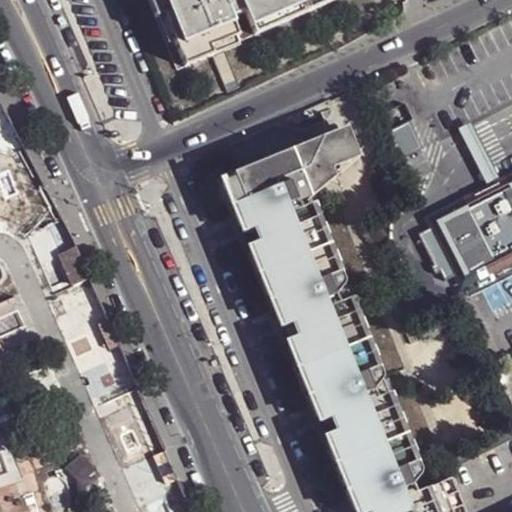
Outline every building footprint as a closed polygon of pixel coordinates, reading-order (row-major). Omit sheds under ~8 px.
[(157,0),(149,0),(158,20),(165,17),(157,0)] [(157,0),(165,17),(184,62),(214,48),(241,38),(230,11),(244,5),(252,24),(308,0),(157,0)] [(308,0),(252,24),(255,31),(328,0),(308,0)] [(214,48),(184,62),(187,69),(217,56),(214,48)] [(288,147),(228,172),(245,214),(249,227),(283,311),(287,322),(320,406),(325,418),(358,502),(361,511),(433,511),(424,489),(422,490),(414,493),(409,481),(417,478),(384,395),(378,398),(372,384),(379,381),(347,299),(339,303),(334,289),(342,286),(309,202),(300,206),(296,196),(351,149),(345,133),(292,154),(288,147)] [(300,206),(309,202),(307,199),(354,155),(351,149),(296,196),(300,206)] [(245,214),(228,172),(213,178),(230,220),(245,214)] [(511,253),(511,178),(429,219),(432,226),(417,233),(433,264),(431,265),(435,273),(441,271),(445,279),(456,274),(458,280),(511,253)] [(26,235),(52,294),(90,278),(65,218),(26,235)] [(283,311),(249,227),(235,233),(268,317),(283,311)] [(347,299),(342,286),(334,289),(339,303),(347,299)] [(25,329),(32,327),(19,297),(0,304),(0,315),(17,309),(25,329)] [(320,406),(287,322),(273,327),(305,412),(320,406)] [(511,358),(491,369),(511,409),(511,358)] [(384,395),(379,381),(372,384),(378,398),(384,395)] [(358,502),(325,418),(309,423),(344,508),(358,502)] [(190,511),(156,426),(120,441),(129,463),(124,464),(143,511),(190,511)] [(87,459),(71,472),(85,485),(99,473),(87,459)] [(422,490),(417,478),(409,481),(414,493),(422,490)] [(424,489),(433,511),(458,511),(446,480),(424,489)] [(106,511),(117,511),(112,501),(109,503),(111,508),(105,509),(106,511)]
